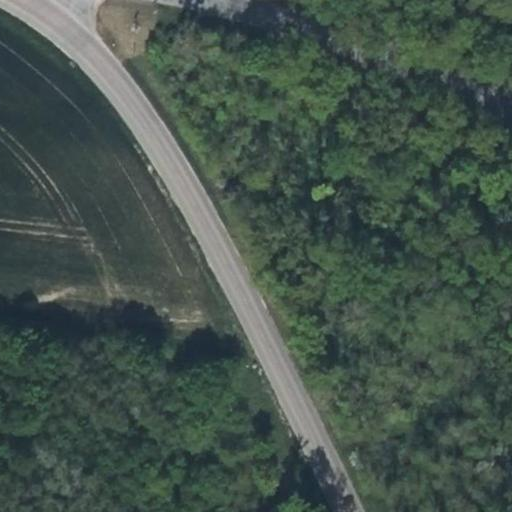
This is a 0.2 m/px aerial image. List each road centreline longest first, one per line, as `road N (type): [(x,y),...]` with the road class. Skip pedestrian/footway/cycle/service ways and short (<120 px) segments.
road 1 (tertiary): [(349,511),(162,152),(83,46),(22,0)]
road 2 (tertiary): [(511,107),(331,32),(218,0)]
